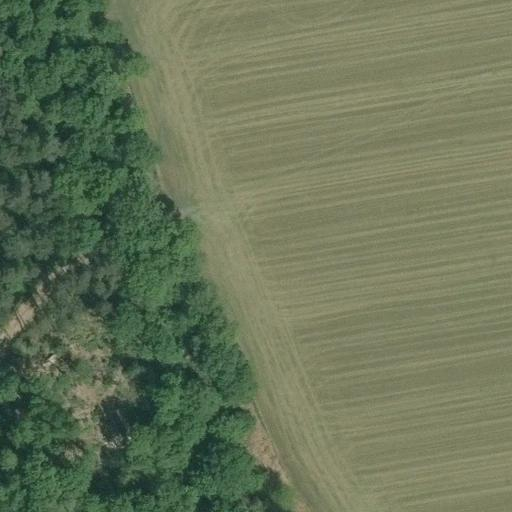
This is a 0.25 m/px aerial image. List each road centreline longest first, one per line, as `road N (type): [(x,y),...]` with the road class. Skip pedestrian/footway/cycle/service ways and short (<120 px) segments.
road 1 (track): [(0,41),(234,494),(252,511)]
road 2 (track): [(0,352),(63,274),(104,244),(182,212)]
